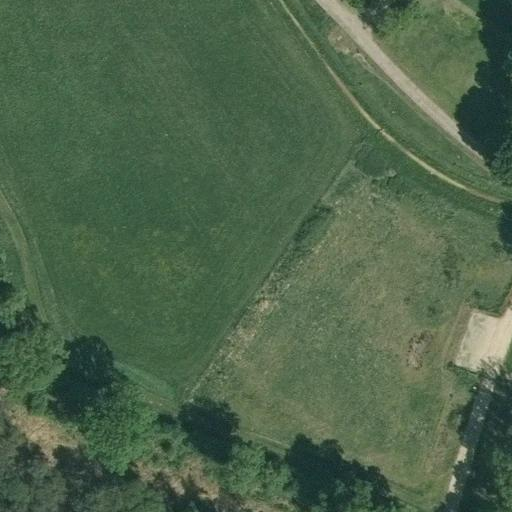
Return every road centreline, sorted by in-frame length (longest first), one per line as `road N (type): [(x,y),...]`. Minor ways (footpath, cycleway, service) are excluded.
road 1 (unclassified): [(511,169),(415,95),(324,0)]
road 2 (track): [(447,511),(511,312)]
